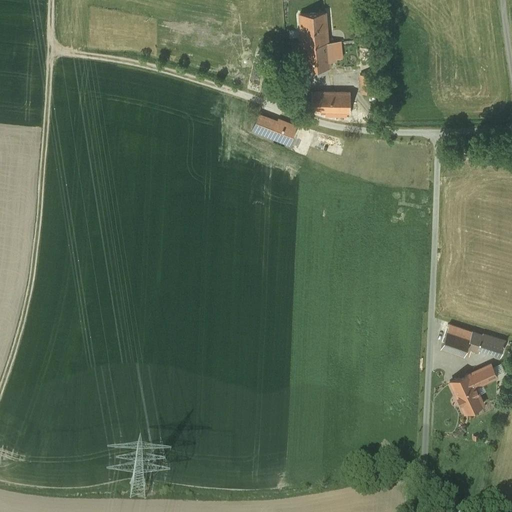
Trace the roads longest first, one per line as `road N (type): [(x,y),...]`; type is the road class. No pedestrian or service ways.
road 1 (track): [(0,391),(30,291),(52,0)]
road 2 (unclassified): [(420,511),(440,136)]
road 3 (unclassified): [(440,136),(331,126),(216,85)]
road 4 (track): [(52,51),(216,85)]
